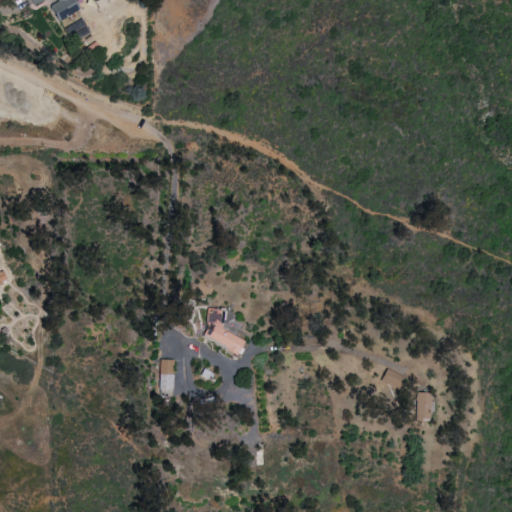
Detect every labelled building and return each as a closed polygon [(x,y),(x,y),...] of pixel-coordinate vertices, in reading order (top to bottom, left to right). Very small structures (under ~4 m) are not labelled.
[(79,10),(74,0),(29,0),(31,4),(40,0),(55,0),(56,2),(49,5),(57,20),(79,10)] [(244,340),(225,331),(232,317),(213,307),(198,335),(236,355),(244,340)] [(172,360),(158,359),(157,395),(172,395),(172,360)] [(378,381),(396,390),(402,377),(385,369),(378,381)] [(414,422),(428,422),(429,393),(415,392),(414,422)]
